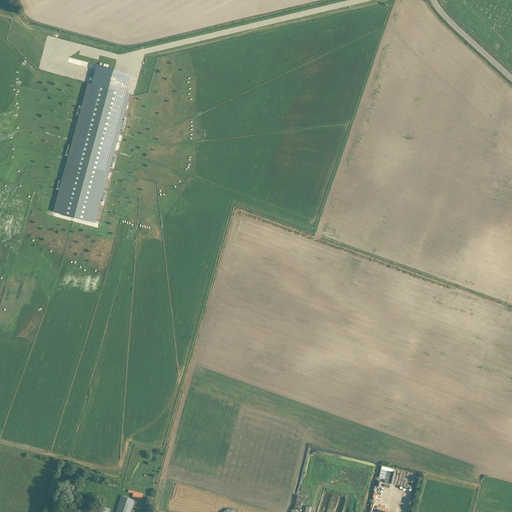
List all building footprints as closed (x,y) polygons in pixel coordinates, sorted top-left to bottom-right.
[(89,84),(54,211),(94,223),(128,94),(124,93),(129,77),(113,72),(114,69),(98,65),(93,85),(89,84)] [(378,480),(385,482),(389,467),(382,466),(378,480)] [(387,479),(393,480),(395,468),(388,468),(387,479)] [(410,484),(409,486),(412,487),(415,475),(405,472),(403,482),(410,484)] [(380,502),(383,488),(377,486),(374,500),(380,502)] [(141,500),(143,494),(134,491),(133,494),(132,497),(141,500)] [(132,509),(135,500),(121,495),(115,511),(135,511),(136,510),(132,509)] [(300,511),(302,502),(303,497),(297,496),(296,500),(294,510),(300,511)]
